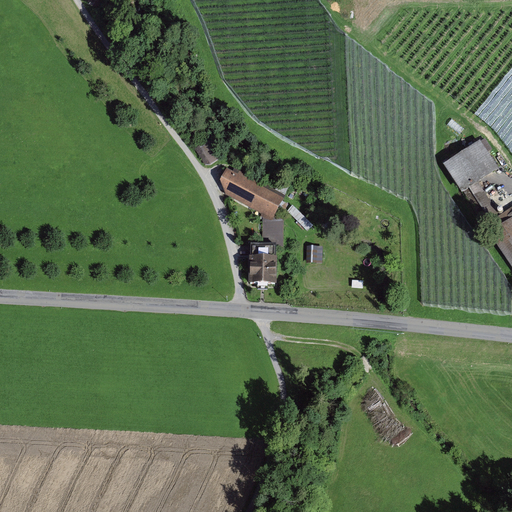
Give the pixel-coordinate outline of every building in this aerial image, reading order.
[(464,192),(499,168),(481,142),(446,166),(464,192)] [(283,200),(227,170),(221,181),(227,195),(268,218),(274,218),(283,200)] [(511,213),(508,216),(511,220),(502,226),(510,239),(501,245),(511,262),(511,213)] [(268,218),(264,218),(263,246),(277,246),(283,246),(283,218),(274,218),(268,218)] [(277,285),(277,246),(263,246),(262,246),(262,256),(248,256),(248,285),(277,285)] [(324,247),(308,247),(307,264),(323,265),(324,247)]
